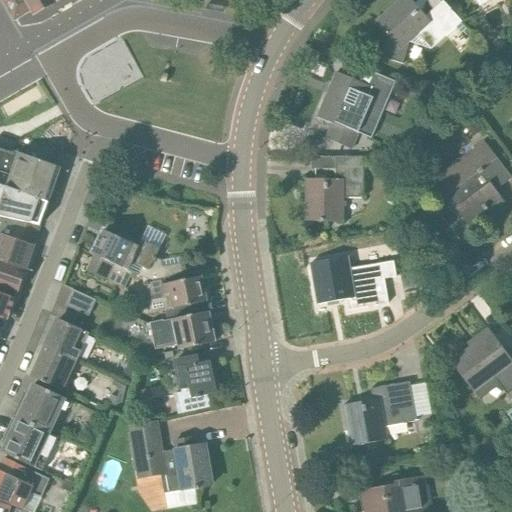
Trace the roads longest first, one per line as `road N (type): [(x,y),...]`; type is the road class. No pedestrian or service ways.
road 1 (residential): [(277,43),(121,23),(57,62),(84,116),(103,127)]
road 2 (residential): [(263,368),(395,337),(511,250)]
road 3 (residential): [(0,386),(103,127)]
road 4 (tertiary): [(263,368),(240,160)]
road 5 (tertiary): [(285,511),(263,368)]
road 6 (residential): [(103,127),(240,160)]
road 7 (tertiary): [(240,160),(252,95),(277,43)]
